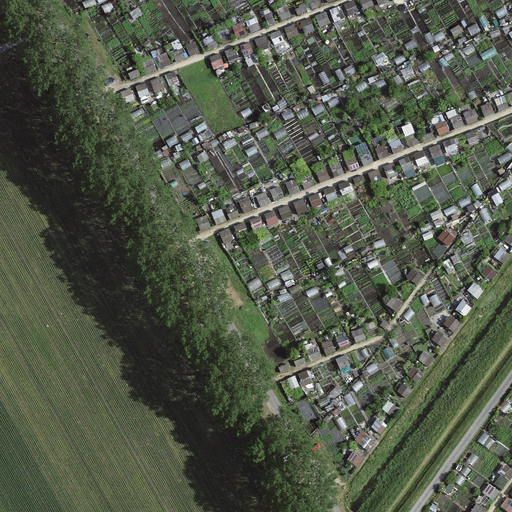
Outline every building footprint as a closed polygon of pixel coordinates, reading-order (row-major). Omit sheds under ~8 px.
[(94,0),(86,0),(82,2),(85,10),(96,5),(94,0)] [(319,0),(307,0),(312,10),(322,6),(319,0)] [(370,0),(360,0),(359,1),(363,12),(374,7),(370,0)] [(109,2),(101,7),(105,14),(113,10),(109,2)] [(354,2),(343,6),(348,17),(358,13),(354,2)] [(286,7),(276,11),(280,22),(291,18),(286,7)] [(305,7),(295,11),(297,16),(307,12),(305,7)] [(504,7),(495,12),(498,19),(507,14),(504,7)] [(138,8),(129,14),(134,21),(143,15),(138,8)] [(340,8),(330,12),(334,23),(345,19),(340,8)] [(326,13),(315,18),(320,29),(330,25),(326,13)] [(272,14),(263,17),(267,28),(276,25),(272,14)] [(256,19),(246,24),(250,35),(261,30),(256,19)] [(310,19),(300,24),(304,35),(315,30),(310,19)] [(243,25),(232,29),(237,40),(247,36),(243,25)] [(294,25),(283,30),(288,41),(298,36),(294,25)] [(476,25),(468,30),(471,36),(480,32),(476,25)] [(459,27),(450,31),(454,38),(462,33),(459,27)] [(227,30),(217,35),(222,46),(232,41),(227,30)] [(279,31),(269,35),(274,47),(284,42),(279,31)] [(442,32),(433,37),(437,43),(446,39),(442,32)] [(430,33),(424,36),(429,45),(435,42),(430,33)] [(214,36),(203,41),(208,52),(218,47),(214,36)] [(265,37),(254,42),(259,53),(269,49),(265,37)] [(413,40),(404,45),(408,51),(416,47),(413,40)] [(195,43),(185,47),(189,58),(199,54),(195,43)] [(250,43),(239,48),(244,59),(254,54),(250,43)] [(472,45),(463,51),(466,56),(475,50),(472,45)] [(493,47),(480,55),(484,61),(496,54),(493,47)] [(182,48),(172,52),(176,63),(186,59),(182,48)] [(234,49),(224,53),(229,64),(239,60),(234,49)] [(451,52),(444,57),(447,62),(454,57),(451,52)] [(167,54),(156,58),(161,69),(171,65),(167,54)] [(383,54),(374,58),(378,65),(387,60),(383,54)] [(220,55),(209,59),(214,70),(224,66),(220,55)] [(403,55),(394,59),(397,66),(406,61),(403,55)] [(152,60),(142,65),(146,76),(157,71),(152,60)] [(427,62),(418,66),(422,73),(431,68),(427,62)] [(353,66),(344,71),(348,77),(356,73),(353,66)] [(411,67),(400,72),(403,78),(414,73),(411,67)] [(340,70),(335,73),(340,83),(346,80),(340,70)] [(138,71),(128,75),(131,81),(141,77),(138,71)] [(324,72),(319,75),(324,85),(330,82),(324,72)] [(175,73),(164,77),(169,88),(179,84),(175,73)] [(399,76),(393,79),(397,86),(402,83),(399,76)] [(160,79),(150,83),(154,94),(165,90),(160,79)] [(383,79),(372,85),(376,92),(387,86),(383,79)] [(364,82),(355,87),(359,93),(368,89),(364,82)] [(145,84),(135,88),(139,99),(150,95),(145,84)] [(350,89),(339,94),(342,100),(353,95),(350,89)] [(130,90),(120,94),(124,105),(135,101),(130,90)] [(473,91),(467,95),(472,101),(477,97),(473,91)] [(336,97),(327,102),(331,108),(339,104),(336,97)] [(504,98),(494,102),(498,113),(509,109),(504,98)] [(284,100),(277,103),(280,109),(287,105),(284,100)] [(490,103),(479,107),(484,118),(494,114),(490,103)] [(320,104),(311,108),(316,117),(325,112),(320,104)] [(142,108),(130,115),(133,120),(145,113),(142,108)] [(249,108),(240,113),(244,119),(253,115),(249,108)] [(305,110),(296,114),(299,121),(308,116),(305,110)] [(473,110),(463,115),(467,126),(478,121),(473,110)] [(291,111),(282,115),(285,122),(294,117),(291,111)] [(460,115),(449,119),(454,130),(464,126),(460,115)] [(445,122),(434,126),(439,137),(449,133),(445,122)] [(204,124),(195,128),(198,134),(207,129),(204,124)] [(265,129),(256,133),(260,140),(268,135),(265,129)] [(283,129),(274,134),(277,140),(286,136),(283,129)] [(475,131),(464,136),(469,147),(479,142),(475,131)] [(189,132),(180,137),(184,143),(193,139),(189,132)] [(432,133),(422,138),(424,143),(435,139),(432,133)] [(415,134),(404,138),(409,149),(419,145),(415,134)] [(174,137),(165,141),(169,148),(178,143),(174,137)] [(234,139),(223,146),(226,152),(237,145),(234,139)] [(399,140),(389,144),(393,155),(404,151),(399,140)] [(453,140),(442,144),(447,155),(457,151),(453,140)] [(438,145),(428,150),(432,161),(443,156),(438,145)] [(254,146),(245,151),(249,157),(258,153),(254,146)] [(385,146),(374,150),(379,161),(389,157),(385,146)] [(160,150),(151,155),(154,161),(163,157),(160,150)] [(424,151),(413,156),(418,167),(428,162),(424,151)] [(369,152),(358,156),(363,167),(373,163),(369,152)] [(205,153),(196,157),(199,164),(208,159),(205,153)] [(508,153),(497,159),(501,165),(511,159),(508,153)] [(355,158),(344,162),(349,173),(359,169),(355,158)] [(409,158),(398,162),(403,173),(413,169),(409,158)] [(168,159),(159,164),(162,170),(171,166),(168,159)] [(187,160),(179,164),(182,171),(191,166),(187,160)] [(340,164),(329,168),(334,179),(344,175),(340,164)] [(393,164),(383,168),(387,179),(398,175),(393,164)] [(325,169),(315,173),(319,184),(330,180),(325,169)] [(378,171),(368,175),(372,186),(383,182),(378,171)] [(310,175),(299,180),(304,191),(314,186),(310,175)] [(363,176),(353,180),(355,186),(366,181),(363,176)] [(511,185),(509,179),(498,185),(501,191),(511,185)] [(296,181),(285,185),(290,196),(300,192),(296,181)] [(348,182),(338,187),(342,198),(353,193),(348,182)] [(477,184),(471,188),(477,198),(483,195),(477,184)] [(280,187),(269,192),(274,203),(284,198),(280,187)] [(333,188),(323,192),(327,203),(338,199),(333,188)] [(265,193),(254,197),(259,208),(269,204),(265,193)] [(319,194),(308,198),(313,209),(323,205),(319,194)] [(498,194),(491,198),(496,207),(503,203),(498,194)] [(467,197),(459,202),(462,209),(471,204),(467,197)] [(249,200),(239,204),(243,215),(254,211),(249,200)] [(303,200),(293,204),(297,215),(308,211),(303,200)] [(235,206),(225,210),(229,221),(240,217),(235,206)] [(288,206),(278,210),(282,221),(293,217),(288,206)] [(453,206),(444,211),(447,217),(456,213),(453,206)] [(486,209),(479,213),(485,223),(491,219),(486,209)] [(221,210),(211,215),(216,226),(226,222),(221,210)] [(439,211),(431,215),(434,222),(443,217),(439,211)] [(274,212),(263,216),(268,227),(278,223),(274,212)] [(206,217),(196,221),(200,232),(211,228),(206,217)] [(259,217),(248,222),(253,233),(263,228),(259,217)] [(429,223),(420,227),(422,233),(432,229),(429,223)] [(244,224),(234,228),(236,233),(246,229),(244,224)] [(229,229),(218,233),(223,244),(233,240),(229,229)] [(445,232),(438,241),(447,248),(454,239),(445,232)] [(469,234),(460,238),(464,245),(473,241),(469,234)] [(350,245),(344,249),(347,254),(353,251),(350,245)] [(500,250),(493,258),(502,266),(509,257),(500,250)] [(375,260),(367,264),(370,271),(379,266),(375,260)] [(449,260),(442,264),(448,274),(455,270),(449,260)] [(488,266),(481,275),(491,282),(497,273),(488,266)] [(341,269),(331,274),(334,280),(344,275),(341,269)] [(414,270),(407,279),(417,286),(423,277),(414,270)] [(290,271),(281,276),(285,282),(293,278),(290,271)] [(257,278),(246,285),(250,291),(262,284),(257,278)] [(474,284),(467,293),(477,301),(484,292),(474,284)] [(287,293),(278,297),(282,304),(290,299),(287,293)] [(426,295),(420,298),(425,307),(431,304),(426,295)] [(437,295),(429,298),(434,307),(441,303),(437,295)] [(393,297),(387,306),(396,313),(403,304),(393,297)] [(462,301),(455,310),(465,318),(471,309),(462,301)] [(409,309),(403,317),(410,322),(415,313),(409,309)] [(450,317),(444,326),(453,333),(460,325),(450,317)] [(380,319),(377,325),(385,331),(389,325),(380,319)] [(375,323),(365,328),(369,339),(380,335),(375,323)] [(361,329),(351,333),(355,344),(366,340),(361,329)] [(440,332),(433,341),(442,348),(449,339),(440,332)] [(346,335),(335,339),(340,350),(350,346),(346,335)] [(393,338),(389,340),(394,350),(399,347),(393,338)] [(331,341),(320,345),(325,357),(335,352),(331,341)] [(386,346),(381,354),(387,358),(392,350),(386,346)] [(316,347),(306,351),(310,362),(321,358),(316,347)] [(425,352),(418,361),(428,369),(435,360),(425,352)] [(346,356),(335,360),(340,371),(350,367),(346,356)] [(304,358),(294,362),(296,368),(307,364),(304,358)] [(374,363),(365,368),(370,375),(379,370),(374,363)] [(289,365),(279,369),(281,374),(291,370),(289,365)] [(413,368),(406,377),(416,385),(423,376),(413,368)] [(307,372),(296,376),(301,387),(311,383),(307,372)] [(295,377),(285,381),(289,392),(300,388),(295,377)] [(358,380),(351,387),(356,393),(364,387),(358,380)] [(403,383),(396,392),(406,400),(412,391),(403,383)] [(336,387),(329,394),(335,401),(342,393),(336,387)] [(343,398),(349,407),(356,402),(351,394),(343,398)] [(318,399),(323,408),(330,404),(325,395),(318,399)] [(389,402),(382,411),(392,419),(399,410),(389,402)] [(499,410),(505,415),(511,407),(505,402),(499,410)] [(351,406),(341,411),(350,428),(359,423),(351,406)] [(336,423),(341,431),(348,427),(343,419),(336,423)] [(377,419),(370,428),(380,435),(387,427),(377,419)] [(313,421),(305,427),(310,433),(318,427),(313,421)] [(477,442),(483,446),(490,437),(484,433),(477,442)] [(365,436),(358,445),(368,452),(375,443),(365,436)] [(354,452),(347,461),(357,468),(364,459),(354,452)] [(465,463),(471,467),(478,458),(472,454),(465,463)] [(511,471),(505,466),(498,475),(507,482),(511,475),(511,471)] [(454,482),(459,487),(465,479),(460,474),(454,482)] [(443,493),(449,497),(455,489),(449,485),(443,493)] [(490,486),(483,495),(492,502),(499,493),(490,486)] [(511,511),(511,502),(507,499),(500,508),(505,511),(511,511)]
